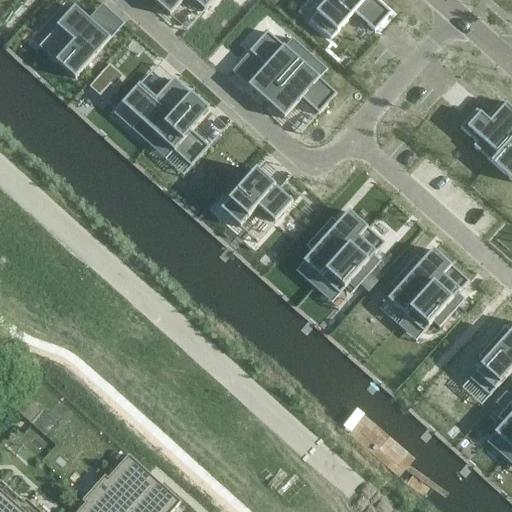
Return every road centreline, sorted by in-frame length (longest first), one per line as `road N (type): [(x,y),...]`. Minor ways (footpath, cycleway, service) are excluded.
road 1 (track): [(0,164),(386,511)]
road 2 (residential): [(121,0),(303,159),(323,162),(350,134)]
road 3 (residential): [(350,134),(511,280)]
road 4 (residential): [(350,134),(458,16)]
